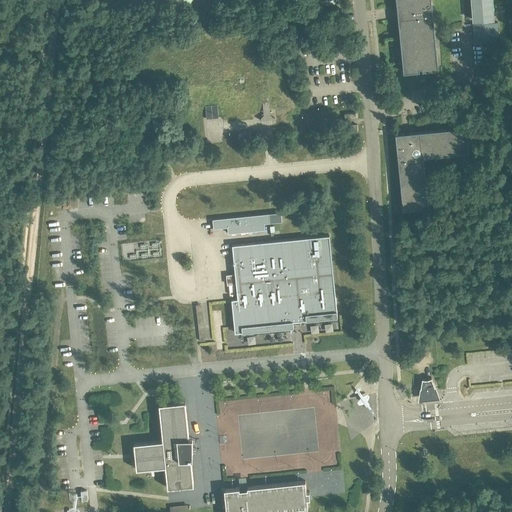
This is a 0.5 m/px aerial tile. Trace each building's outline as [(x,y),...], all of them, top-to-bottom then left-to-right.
[(167,0),(185,11),(191,0),(167,0)] [(422,68),(423,71),(439,69),(431,0),(396,0),(397,10),(398,10),(398,8),(402,8),(403,18),(399,18),(399,17),(398,17),(404,73),(420,71),(419,69),(422,68)] [(499,43),(498,24),(497,22),(485,23),(485,20),(493,19),(491,0),(471,0),(473,21),(483,20),(483,24),(473,24),(474,45),(499,43)] [(347,126),(348,133),(358,132),(357,125),(347,126)] [(470,152),(468,131),(467,127),(409,132),(410,136),(404,136),(403,133),(395,134),(403,210),(428,207),(424,159),(420,159),(420,157),(470,152)] [(281,212),(278,213),(213,219),(214,229),(227,227),(228,233),(265,230),(264,223),(282,222),(281,212)] [(338,317),(330,237),(329,235),(232,245),(238,299),(232,300),(235,333),(293,327),(293,322),(338,317)] [(206,341),(201,304),(196,305),(200,341),(206,341)] [(429,379),(428,379),(426,379),(423,379),(421,388),(422,389),(422,387),(424,388),(425,396),(433,395),(432,387),(435,386),(435,387),(436,387),(432,378),(429,379)] [(440,399),(436,387),(435,387),(435,386),(432,387),(433,395),(425,396),(424,388),(422,387),(422,389),(421,388),(419,401),(440,399)] [(134,444),(135,458),(137,470),(166,467),(168,488),(194,486),(186,407),(178,406),(177,403),(159,405),(163,441),(134,444)] [(264,511),(265,511),(309,507),(308,499),(311,499),(310,492),(307,492),(306,481),(248,487),(248,489),(240,490),(240,488),(225,490),(227,511),(264,511)]
